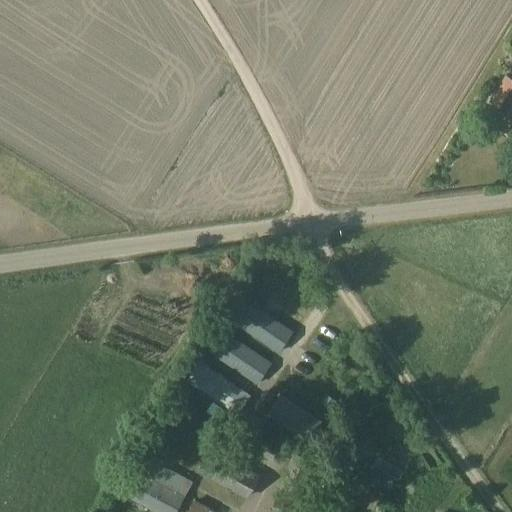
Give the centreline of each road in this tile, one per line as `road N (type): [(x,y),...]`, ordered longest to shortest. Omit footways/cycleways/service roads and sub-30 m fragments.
road 1 (unclassified): [(0,264),(313,223)]
road 2 (track): [(330,267),(498,511)]
road 3 (track): [(313,223),(268,119),(201,0)]
road 4 (unclassified): [(313,223),(511,197)]
